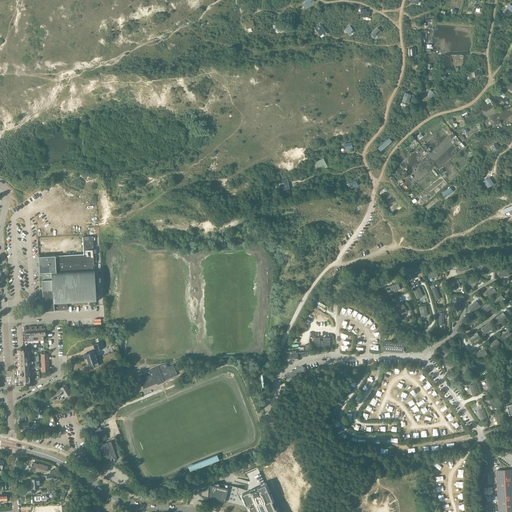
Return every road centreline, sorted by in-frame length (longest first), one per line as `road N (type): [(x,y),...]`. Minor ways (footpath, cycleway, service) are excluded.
road 1 (track): [(495,0),(490,81),(473,104),(419,125),(390,154),(368,215),(289,327),(278,374)]
road 2 (unclassified): [(190,510),(196,486),(272,453),(266,408),(278,374),(323,356)]
road 3 (secondary): [(190,510),(128,503),(57,459),(12,446)]
road 4 (residential): [(5,321),(0,227),(8,194),(0,186)]
